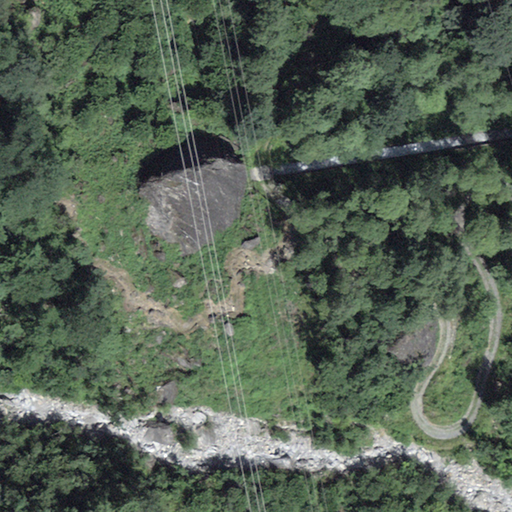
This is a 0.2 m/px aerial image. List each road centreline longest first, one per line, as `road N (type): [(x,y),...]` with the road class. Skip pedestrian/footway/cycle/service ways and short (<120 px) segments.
road 1 (track): [(281,198),(360,272),(431,296),(442,308),(441,348),(418,404),(427,426),(448,434),(477,407),(498,321),(460,210),(477,186),(491,180),(511,187)]
road 2 (track): [(281,198),(263,185),(257,153),(293,90),(350,19)]
